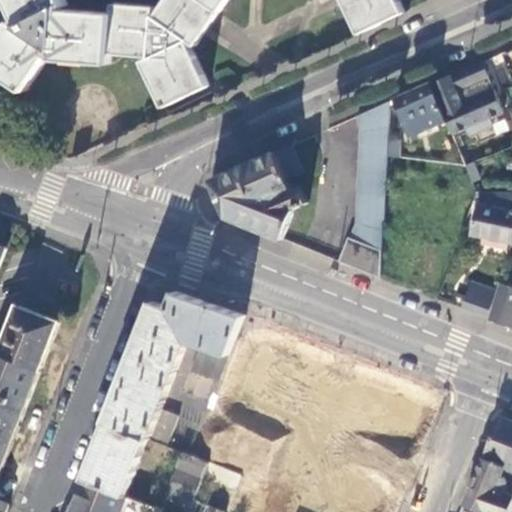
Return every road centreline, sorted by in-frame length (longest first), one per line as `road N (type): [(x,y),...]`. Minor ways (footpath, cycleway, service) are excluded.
road 1 (tertiary): [(511,6),(188,144),(165,170),(147,227)]
road 2 (secondary): [(147,227),(490,371)]
road 3 (residential): [(147,227),(138,273),(39,511)]
road 4 (secondary): [(0,180),(147,227)]
road 5 (residential): [(428,511),(490,371)]
